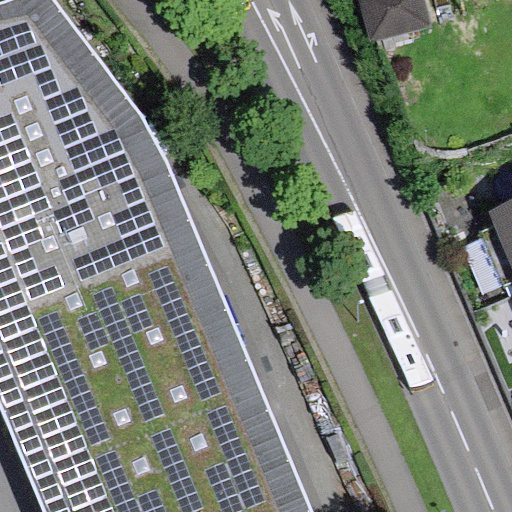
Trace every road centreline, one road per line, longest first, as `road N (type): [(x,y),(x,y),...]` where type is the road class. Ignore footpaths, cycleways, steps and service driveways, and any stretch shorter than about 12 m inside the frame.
road 1 (track): [(132,0),(266,204),(423,511)]
road 2 (secondary): [(262,0),(492,511)]
